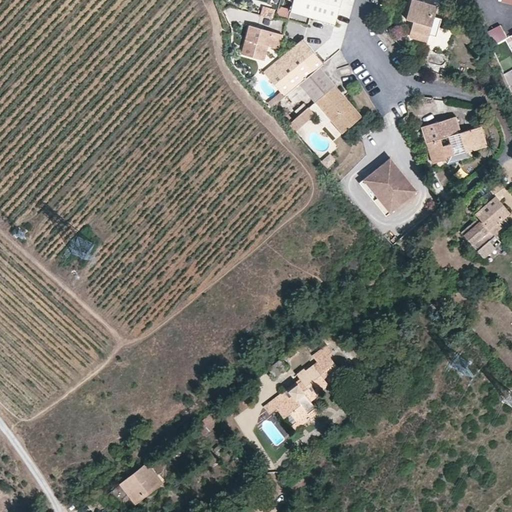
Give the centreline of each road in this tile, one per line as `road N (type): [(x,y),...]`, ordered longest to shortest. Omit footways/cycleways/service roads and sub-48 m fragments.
road 1 (track): [(0,232),(120,339)]
road 2 (residential): [(400,244),(511,146)]
road 3 (unknown): [(251,511),(260,478),(253,413),(276,388)]
road 4 (residential): [(511,125),(495,103),(405,81)]
